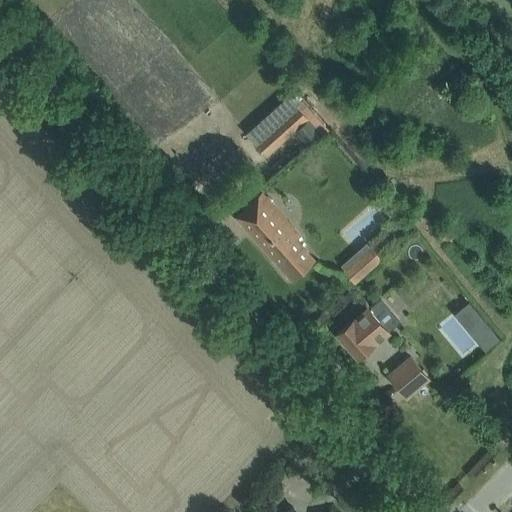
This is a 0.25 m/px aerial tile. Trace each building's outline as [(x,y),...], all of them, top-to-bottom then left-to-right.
[(296,104),(270,128),(278,137),(305,114),(296,104)] [(308,120),(293,132),(305,146),(321,135),(308,120)] [(264,133),(254,142),(262,151),(272,143),(264,133)] [(298,233),(262,192),(237,214),(292,276),(313,257),(294,236),(298,233)] [(363,257),(345,274),(354,284),(373,268),(363,257)] [(380,295),(368,305),(337,331),(358,356),(389,330),(401,319),(380,295)] [(485,350),(500,338),(485,319),(469,332),(485,350)] [(410,354),(389,372),(407,393),(428,376),(410,354)]
